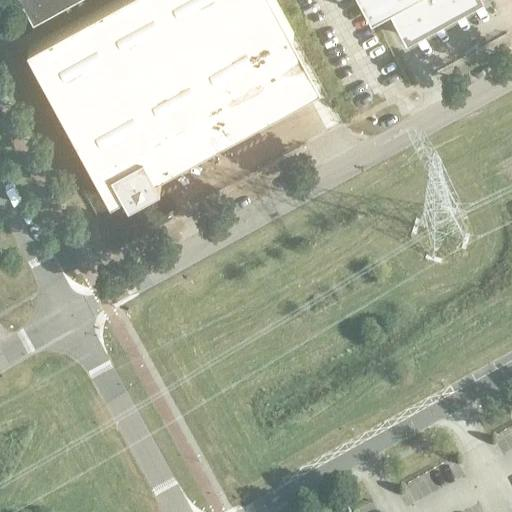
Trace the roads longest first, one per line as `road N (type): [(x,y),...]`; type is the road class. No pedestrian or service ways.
road 1 (unclassified): [(70,317),(511,77)]
road 2 (tertiary): [(511,372),(257,511)]
road 3 (unclassified): [(176,511),(70,317)]
road 4 (unclassified): [(70,317),(0,184)]
